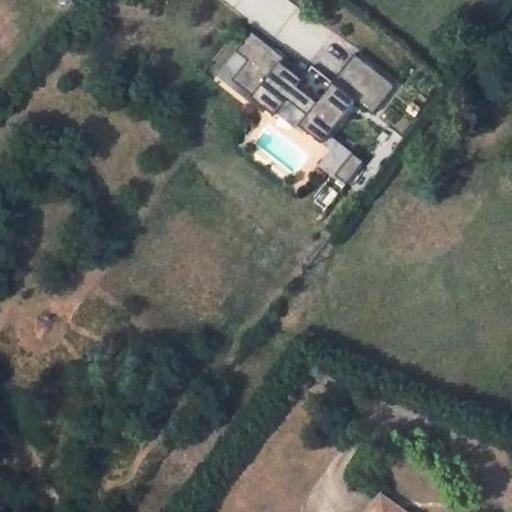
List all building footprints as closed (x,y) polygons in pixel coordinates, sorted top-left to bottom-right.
[(294,60),(252,27),(237,46),(249,55),(233,75),(253,91),(252,92),(275,111),(289,93),(309,108),(300,120),(326,140),(333,131),(359,97),(377,111),(400,82),(359,50),(321,99),(301,83),(306,77),(291,64),(294,60)] [(249,55),(237,46),(222,66),(233,75),(249,55)] [(310,72),(294,60),(291,64),(306,77),(310,72)] [(356,149),(333,131),(326,140),(335,147),(324,160),(339,171),(356,149)] [(368,158),(356,149),(339,171),(351,181),(368,158)] [(399,511),(381,498),(370,511),(399,511)]
